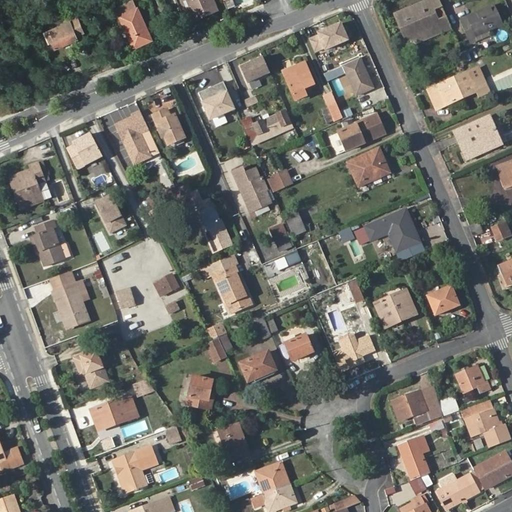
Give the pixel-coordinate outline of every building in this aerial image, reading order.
[(194,18),(186,0),(181,0),(190,20),(194,18)] [(186,0),(194,18),(216,9),(212,0),(186,0)] [(227,8),(235,6),(233,0),(225,0),(227,8)] [(443,31),(451,27),(440,0),(425,0),(397,12),(406,35),(417,31),(418,35),(440,25),(443,31)] [(134,2),(117,10),(121,18),(137,10),(134,2)] [(460,20),(468,40),(504,25),(496,5),(460,20)] [(142,44),(153,40),(139,10),(137,10),(121,18),(133,45),(141,41),(142,44)] [(86,34),(80,20),(48,33),(52,44),(54,43),(58,51),(80,42),(78,37),(86,34)] [(341,21),(308,34),(315,53),(349,40),(341,21)] [(417,31),(406,35),(410,44),(443,31),(440,25),(418,35),(417,31)] [(240,67),(247,83),(270,74),(263,57),(240,67)] [(361,57),(342,66),(356,96),(375,88),(361,57)] [(295,67),(283,73),(295,98),(305,94),(302,88),(312,83),(302,61),(294,64),(295,67)] [(282,70),(283,73),(295,67),(294,64),(282,70)] [(481,68),(430,90),(440,111),(478,93),(481,99),(492,94),(481,68)] [(223,82),(198,93),(210,120),(235,110),(223,82)] [(340,118),(328,92),(321,96),(331,122),(340,118)] [(248,108),(258,102),(255,95),(244,100),(248,108)] [(115,126),(134,166),(153,157),(161,154),(140,111),(131,115),(132,117),(127,119),(129,123),(126,124),(124,121),(115,126)] [(162,130),(159,131),(163,139),(165,138),(169,147),(185,139),(175,117),(171,118),(168,111),(154,117),(157,125),(159,124),(162,130)] [(270,136),(285,130),(292,126),(285,111),(255,124),(252,117),(242,121),(253,144),(261,140),(262,140),(270,136)] [(347,152),(387,133),(378,112),(357,122),(357,124),(338,132),(347,152)] [(481,144),(498,136),(490,117),(456,132),(467,159),(485,151),(481,144)] [(104,157),(92,134),(74,143),(76,146),(68,150),(79,169),(104,157)] [(501,144),(498,136),(481,144),(485,151),(501,144)] [(390,172),(378,145),(347,159),(359,185),(390,172)] [(511,160),(496,167),(504,188),(511,185),(511,160)] [(44,161),(39,163),(47,181),(50,180),(44,161)] [(47,181),(39,163),(39,162),(30,165),(32,169),(11,177),(15,187),(18,185),(24,203),(43,196),(44,200),(53,197),(47,181)] [(235,173),(251,210),(271,201),(265,190),(268,189),(262,176),(259,177),(255,168),(246,172),(245,169),(235,173)] [(273,190),(285,185),(279,172),(268,177),(273,190)] [(23,208),(44,200),(43,196),(24,203),(18,185),(15,187),(23,208)] [(204,204),(198,190),(184,196),(192,215),(202,218),(202,219),(202,222),(204,224),(206,225),(204,228),(215,253),(233,244),(223,222),(219,220),(220,219),(220,218),(219,215),(218,214),(216,212),(218,211),(215,203),(209,201),(204,204)] [(113,196),(98,204),(113,233),(128,225),(113,196)] [(184,196),(181,197),(188,213),(192,215),(184,196)] [(407,209),(402,211),(415,244),(420,242),(407,209)] [(415,244),(402,211),(366,227),(371,240),(389,233),(397,252),(415,244)] [(299,213),(287,219),(295,238),(307,233),(299,213)] [(40,233),(35,234),(41,251),(46,265),(65,259),(72,257),(67,245),(64,243),(60,245),(55,229),(57,228),(54,220),(37,226),(40,233)] [(469,227),(472,236),(482,232),(478,222),(469,227)] [(511,234),(507,222),(492,228),(497,240),(511,234)] [(283,224),(272,227),(280,250),(290,247),(283,224)] [(41,251),(35,234),(32,236),(38,252),(41,251)] [(216,275),(229,304),(236,301),(240,310),(254,304),(250,294),(248,295),(238,273),(241,272),(237,265),(216,275)] [(511,265),(500,271),(507,288),(511,285),(511,265)] [(77,284),(72,271),(52,279),(57,292),(65,317),(67,317),(68,320),(65,321),(68,330),(90,321),(83,302),(77,284)] [(250,294),(241,272),(238,273),(248,295),(250,294)] [(155,283),(162,296),(179,286),(172,273),(155,283)] [(357,280),(350,284),(357,302),(365,298),(357,280)] [(83,282),(77,284),(83,302),(89,299),(83,282)] [(131,287),(118,291),(123,306),(136,302),(131,287)] [(429,297),(436,313),(442,310),(443,312),(460,305),(452,287),(429,297)] [(65,317),(57,292),(54,293),(65,321),(68,320),(67,317),(65,317)] [(378,304),(385,321),(399,316),(401,319),(415,314),(406,292),(378,304)] [(164,305),(169,315),(179,309),(174,300),(164,305)] [(236,301),(229,304),(233,312),(240,310),(236,301)] [(266,320),(271,333),(279,329),(274,316),(266,320)] [(399,316),(385,321),(387,325),(401,319),(399,316)] [(263,339),(272,335),(271,333),(266,320),(264,317),(255,321),(263,339)] [(224,321),(209,328),(213,338),(229,331),(224,321)] [(286,343),(294,360),(314,351),(307,335),(286,343)] [(369,335),(333,351),(342,372),(364,362),(362,356),(376,350),(369,335)] [(228,336),(219,340),(225,353),(234,349),(228,336)] [(214,361),(223,358),(227,356),(225,353),(219,340),(220,340),(207,345),(214,361)] [(76,359),(82,375),(87,374),(92,387),(109,381),(98,351),(76,359)] [(241,363),(249,381),(277,369),(269,351),(241,363)] [(215,364),(221,373),(230,368),(225,358),(215,364)] [(457,375),(464,392),(478,387),(480,392),(490,388),(488,382),(485,383),(478,367),(457,375)] [(211,409),(214,400),(210,399),(214,381),(194,376),(188,405),(211,409)] [(84,377),(79,379),(84,391),(88,389),(84,377)] [(132,385),(137,397),(151,391),(147,379),(132,385)] [(432,386),(421,390),(425,400),(436,395),(432,386)] [(467,401),(479,395),(476,389),(464,395),(467,401)] [(421,390),(393,400),(400,419),(415,414),(433,407),(435,416),(435,417),(444,414),(438,395),(436,395),(425,400),(421,390)] [(441,400),(446,414),(460,409),(455,394),(441,400)] [(93,410),(99,427),(116,421),(117,424),(136,417),(129,397),(93,410)] [(473,415),(494,407),(492,400),(463,412),(468,426),(476,423),(473,415)] [(433,407),(415,414),(417,422),(435,416),(433,407)] [(491,446),(511,438),(505,422),(500,424),(494,407),(473,415),(476,423),(468,426),(473,436),(485,431),(491,446)] [(116,421),(99,427),(100,430),(117,424),(116,421)] [(429,423),(430,431),(444,429),(443,421),(429,423)] [(243,442),(236,424),(220,430),(230,458),(250,451),(246,441),(243,442)] [(240,424),(236,424),(243,442),(246,441),(240,424)] [(168,432),(170,438),(179,435),(177,428),(168,432)] [(179,435),(170,438),(172,445),(182,441),(179,435)] [(415,438),(413,439),(418,453),(421,451),(426,449),(421,436),(415,438)] [(412,479),(428,472),(421,451),(418,453),(413,439),(399,444),(412,479)] [(476,450),(483,447),(480,439),(473,441),(476,450)] [(0,472),(24,463),(18,447),(12,450),(13,454),(6,457),(7,461),(0,463),(0,472)] [(116,460),(119,467),(121,466),(124,473),(121,474),(128,493),(149,485),(143,470),(158,464),(152,447),(116,460)] [(511,459),(507,450),(475,467),(487,487),(511,473),(511,459)] [(212,467),(216,477),(230,472),(226,462),(212,467)] [(256,472),(264,493),(289,484),(281,462),(256,472)] [(464,499),(468,497),(482,490),(472,472),(456,481),(451,473),(436,481),(440,489),(438,491),(447,508),(464,499)] [(201,476),(188,481),(191,490),(204,485),(201,476)] [(419,477),(410,482),(416,494),(426,489),(419,477)] [(264,493),(251,498),(254,507),(266,503),(269,511),(295,502),(289,484),(264,493)] [(15,502),(17,501),(15,494),(0,499),(0,511),(21,511),(20,509),(17,510),(15,502)] [(416,501),(404,507),(407,511),(430,511),(421,494),(414,498),(416,501)] [(352,495),(335,502),(338,510),(346,506),(360,501),(352,495)] [(132,511),(172,511),(168,499),(132,511)]
